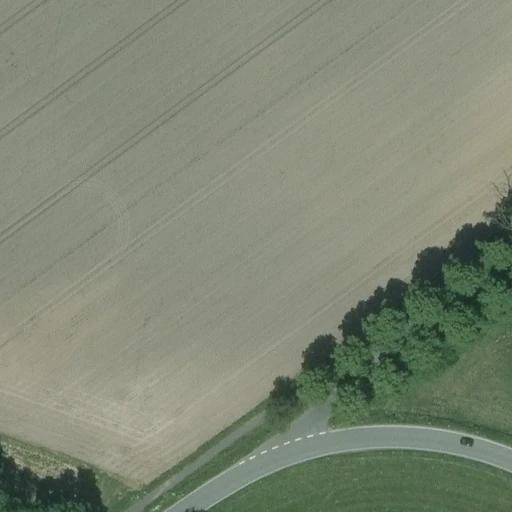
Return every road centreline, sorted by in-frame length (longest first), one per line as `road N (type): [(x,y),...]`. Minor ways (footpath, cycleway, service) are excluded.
road 1 (residential): [(293,452),(295,437),(389,359),(511,273)]
road 2 (tertiary): [(511,463),(454,443),(411,439),(293,452)]
road 3 (tertiary): [(293,452),(181,511)]
